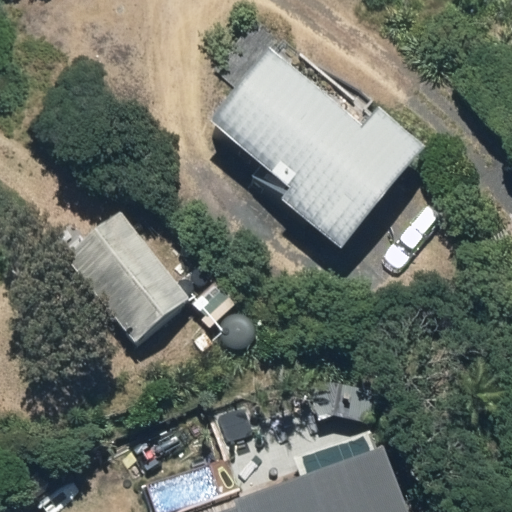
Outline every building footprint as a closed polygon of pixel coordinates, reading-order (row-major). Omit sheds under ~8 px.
[(343,256),(426,152),(379,115),(364,135),(267,58),(211,130),(293,196),(283,208),(343,256)] [(66,261),(134,348),(188,306),(119,219),(66,261)] [(215,284),(190,306),(213,330),(238,306),(215,284)] [(242,309),(211,336),(239,369),(271,341),(242,309)] [(401,511),(382,458),(233,511),(401,511)]
